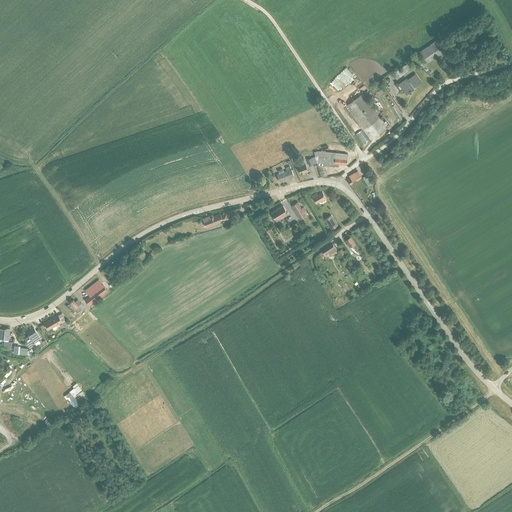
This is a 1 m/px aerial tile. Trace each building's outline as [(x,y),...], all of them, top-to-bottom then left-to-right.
[(437,41),(418,53),(425,64),(427,63),(445,52),(437,41)] [(407,64),(397,71),(400,77),(410,69),(407,64)] [(399,84),(396,86),(400,91),(403,89),(407,94),(414,89),(413,88),(421,82),(416,74),(407,80),(406,78),(398,84),(399,84)] [(363,93),(345,107),(371,140),(388,127),(363,93)] [(363,132),(358,135),(366,145),(371,141),(363,132)] [(315,156),(317,163),(321,177),(327,175),(324,165),(339,167),(339,164),(347,165),(348,154),(325,152),(326,150),(321,150),(321,151),(318,151),(314,151),(315,156)] [(317,163),(315,156),(307,159),(309,165),(317,163)] [(301,165),(298,166),(301,173),(308,170),(305,161),(300,162),(301,165)] [(280,173),(277,174),(280,181),(294,176),(290,165),(286,167),(287,170),(284,171),(283,168),(278,170),(280,173)] [(351,179),(348,181),(350,185),(362,178),(358,171),(356,172),(355,172),(349,176),(351,179)] [(367,175),(363,178),(369,188),(374,185),(373,183),(374,182),(371,177),(369,178),(367,175)] [(317,193),(312,196),(316,204),(321,202),(322,202),(325,201),(325,199),(326,198),(325,196),(322,192),(318,195),(317,193)] [(298,202),(291,206),(300,219),(306,215),(304,211),(307,210),(304,206),(302,208),(298,202)] [(276,210),(271,213),(277,221),(289,214),(283,205),(280,207),(279,207),(275,209),(276,210)] [(210,215),(203,218),(206,227),(229,218),(227,213),(221,215),(220,213),(214,216),(213,214),(210,215)] [(331,215),(325,219),(331,230),(338,226),(331,215)] [(351,237),(346,240),(348,243),(347,243),(350,248),(351,247),(351,248),(353,247),(357,252),(360,250),(351,237)] [(327,248),(319,254),(322,257),(328,253),(330,255),(337,250),(333,244),(327,248)] [(143,249),(136,254),(142,263),(149,258),(143,249)] [(90,296),(85,300),(89,305),(108,290),(99,279),(85,290),(90,296)] [(75,309),(78,312),(84,306),(78,299),(76,301),(74,299),(70,303),(75,309)] [(59,315),(63,322),(66,328),(69,326),(62,313),(59,315)] [(63,322),(59,315),(44,323),(49,332),(53,330),(52,328),(63,322)] [(32,340),(27,343),(26,343),(30,348),(36,345),(34,343),(39,340),(41,339),(34,327),(27,332),(29,335),(32,340)] [(0,329),(0,339),(4,340),(3,345),(8,347),(11,347),(12,341),(8,341),(10,329),(5,328),(5,330),(0,329)] [(15,345),(13,354),(19,354),(20,353),(27,354),(30,354),(30,353),(32,353),(33,351),(31,348),(29,350),(28,350),(28,348),(20,347),(20,346),(15,345)] [(74,388),(69,392),(74,398),(79,394),(78,393),(82,390),(77,383),(73,387),(74,388)]
